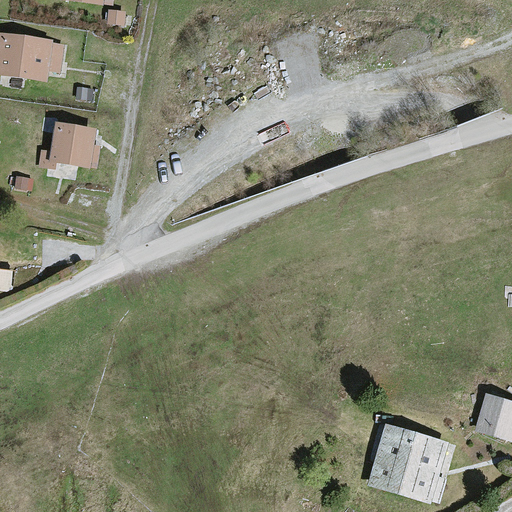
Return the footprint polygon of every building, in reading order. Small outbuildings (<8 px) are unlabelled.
[(63,0),(63,7),(114,10),(114,0),(63,0)] [(132,18),(109,16),(108,29),(131,31),(132,18)] [(67,46),(1,38),(0,43),(0,81),(50,88),(51,78),(63,80),(67,46)] [(99,136),(57,129),(52,157),(43,155),(40,174),(55,176),(57,169),(92,175),(99,136)] [(511,404),(487,398),(476,434),(511,445),(511,404)] [(459,449),(387,428),(369,489),(442,510),(459,449)]
